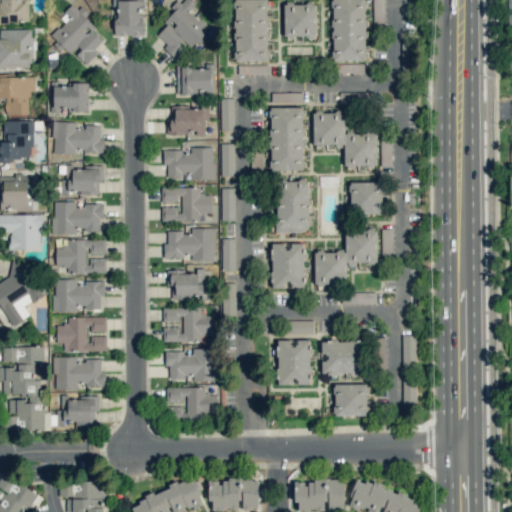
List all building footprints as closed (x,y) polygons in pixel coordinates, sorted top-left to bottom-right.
[(27,0),(0,0),(0,22),(28,22),(27,0)] [(113,0),(114,35),(143,35),(141,0),(113,0)] [(173,57),(207,41),(212,34),(209,26),(188,12),(194,4),(189,0),(182,0),(180,1),(178,0),(162,0),(161,2),(172,11),(164,23),(165,25),(156,36),(167,44),(163,50),(173,57)] [(267,61),(266,0),(233,0),(234,61),(267,61)] [(331,0),(331,60),(365,61),(365,0),(331,0)] [(384,23),(383,0),(372,0),(372,23),(384,23)] [(86,64),(97,54),(93,49),(103,39),(83,18),(86,15),(74,2),(59,16),(64,22),(49,36),(69,57),(74,52),(86,64)] [(284,37),(316,36),(315,3),(283,3),(284,37)] [(0,67),(31,67),(31,29),(0,29),(0,67)] [(338,72),(363,73),(364,64),(338,63),(338,72)] [(175,66),(176,95),(214,93),(213,64),(205,64),(205,68),(191,68),(191,65),(175,66)] [(238,73),(268,74),(268,65),(238,64),(238,73)] [(31,114),(31,76),(0,75),(0,102),(4,103),(4,114),(31,114)] [(51,112),(58,112),(59,107),(68,107),(68,111),(87,112),(88,84),(52,84),(51,112)] [(220,130),(233,130),(233,98),(220,98),(220,130)] [(204,134),(204,121),(208,121),(208,105),(168,106),(169,135),(204,134)] [(302,107),(269,107),(270,170),(303,169),(302,107)] [(343,145),(344,166),(376,166),(375,132),(344,133),(343,111),(312,112),(313,145),(343,145)] [(0,162),(13,162),(13,158),(29,158),(29,147),(33,147),(33,120),(3,121),(3,141),(0,141),(0,162)] [(100,126),(76,126),(76,121),(53,121),(52,154),(75,154),(75,151),(103,152),(103,137),(100,137),(100,126)] [(392,166),(392,131),(380,131),(380,167),(392,166)] [(220,175),(233,175),(234,143),(221,143),(220,175)] [(163,150),(163,164),(166,165),(166,176),(191,176),(191,179),(216,179),(216,163),(212,163),(212,147),(189,147),(189,150),(163,150)] [(99,193),(98,181),(103,181),(103,166),(65,166),(65,179),(60,179),(60,194),(99,193)] [(0,209),(30,210),(30,175),(0,174),(0,209)] [(276,231),(309,231),(309,180),(276,180),(276,231)] [(349,182),(350,214),(383,213),(382,182),(349,182)] [(216,222),(216,204),(211,204),(211,194),(199,194),(199,187),(161,187),(160,201),(179,201),(179,207),(161,207),(161,221),(216,222)] [(220,220),(234,220),(235,188),(221,188),(220,220)] [(103,204),(75,205),(75,201),(52,201),(52,234),(76,234),(76,230),(99,230),(99,218),(103,218),(103,204)] [(41,214),(0,214),(0,231),(9,232),(9,250),(41,250),(41,214)] [(214,260),(214,227),(190,228),(190,231),(166,232),(167,242),(163,242),(163,258),(191,257),(191,260),(214,260)] [(314,284),(346,284),(346,263),(377,263),(376,229),(345,229),(345,251),(314,251),(314,284)] [(381,254),(392,254),(392,229),(381,229),(381,254)] [(221,239),(222,271),(235,270),(234,238),(221,239)] [(105,239),(62,239),(62,247),(55,247),(55,267),(68,266),(68,273),(105,273),(105,239)] [(303,243),(271,243),(271,288),(304,288),(303,243)] [(0,282),(0,301),(8,303),(5,323),(23,325),(26,301),(38,303),(41,280),(32,278),(34,264),(11,260),(7,284),(0,282)] [(210,299),(210,269),(196,269),(196,271),(166,271),(166,286),(171,286),(171,300),(210,299)] [(53,311),(76,311),(76,305),(84,305),(84,309),(100,309),(100,295),(104,295),(103,282),(76,282),(76,279),(52,279),(53,311)] [(235,315),(235,283),(222,283),(222,315),(235,315)] [(374,292),(343,292),(343,303),(374,303),(374,292)] [(205,342),(205,335),(213,335),(213,314),(201,314),(201,307),(162,307),(162,324),(162,342),(205,342)] [(106,350),(105,316),(67,317),(67,324),(56,324),(56,343),(63,343),(63,351),(106,350)] [(312,320),(287,321),(288,334),(313,333),(312,320)] [(415,365),(415,335),(402,335),(402,365),(415,365)] [(277,384),(310,384),(310,340),(277,340),(277,384)] [(321,340),(320,374),(361,374),(362,340),(321,340)] [(375,368),(384,368),(385,344),(376,344),(375,368)] [(49,430),(49,411),(42,411),(41,380),(34,380),(34,364),(43,364),(43,346),(2,347),(2,362),(14,361),(15,367),(0,367),(0,380),(2,380),(2,394),(22,394),(22,399),(7,399),(7,429),(22,429),(22,430),(49,430)] [(164,352),(165,366),(169,366),(169,380),(215,379),(214,348),(191,348),(191,352),(164,352)] [(54,390),(77,389),(77,385),(105,385),(105,371),(100,371),(100,360),(76,360),(76,356),(53,357),(54,390)] [(402,376),(402,408),(416,408),(415,376),(402,376)] [(367,384),(334,383),(332,416),(365,417),(367,384)] [(165,387),(165,404),(165,419),(207,419),(207,413),(216,412),(216,394),(204,394),(204,386),(165,387)] [(98,396),(68,397),(68,394),(60,395),(61,409),(56,409),(56,426),(65,426),(65,423),(95,422),(95,410),(98,410),(98,396)] [(31,511),(41,496),(3,473),(0,477),(0,511),(31,511)] [(417,511),(421,502),(357,477),(347,504),(367,511),(417,511)] [(209,479),(209,510),(259,509),(259,479),(209,479)] [(106,511),(106,480),(59,481),(59,496),(65,496),(65,511),(106,511)] [(293,480),(293,502),(298,502),(298,511),(344,511),(344,480),(293,480)] [(191,511),(205,509),(198,481),(130,498),(133,511),(191,511)]
